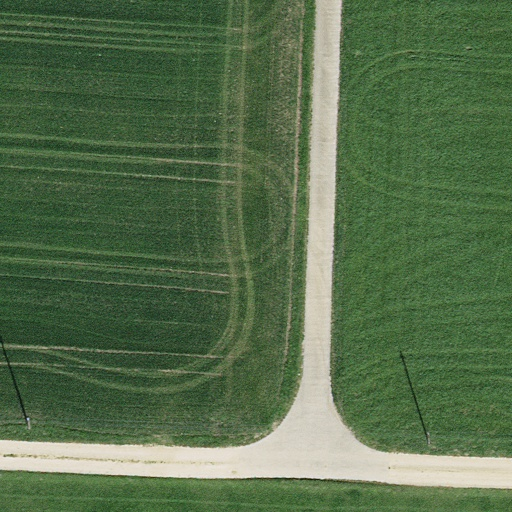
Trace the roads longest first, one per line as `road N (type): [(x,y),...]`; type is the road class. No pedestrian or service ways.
road 1 (track): [(0,451),(511,473)]
road 2 (track): [(307,463),(324,0)]
